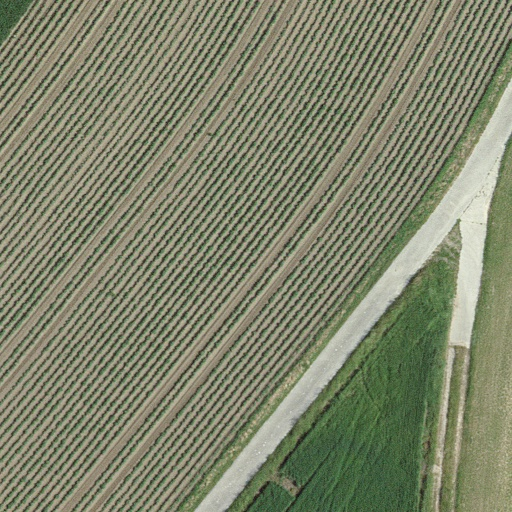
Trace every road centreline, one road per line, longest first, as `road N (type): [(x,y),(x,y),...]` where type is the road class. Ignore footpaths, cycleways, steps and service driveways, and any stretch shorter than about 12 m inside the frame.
road 1 (track): [(511,102),(452,216),(212,511)]
road 2 (track): [(488,147),(449,511)]
